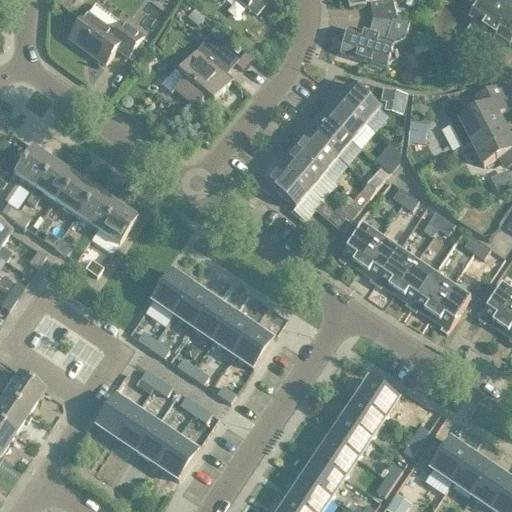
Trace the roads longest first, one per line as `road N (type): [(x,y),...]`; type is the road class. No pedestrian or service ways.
road 1 (residential): [(210,511),(345,308)]
road 2 (residential): [(302,0),(297,51),(189,184)]
road 3 (residential): [(189,184),(23,62)]
road 4 (residential): [(345,308),(189,184)]
road 5 (residential): [(511,405),(345,308)]
